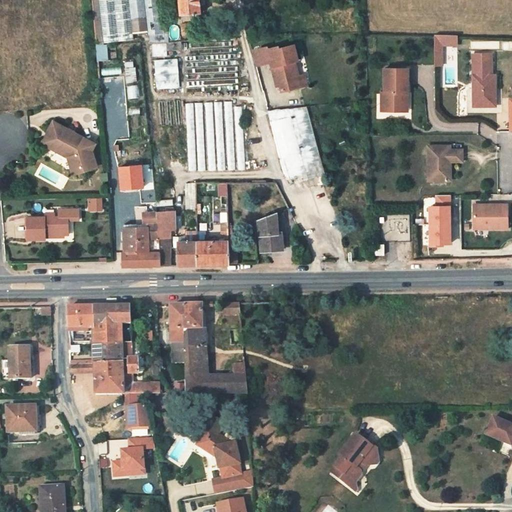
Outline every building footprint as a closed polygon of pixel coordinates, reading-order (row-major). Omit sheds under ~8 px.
[(203,13),(201,0),(181,0),(183,15),(203,13)] [(444,44),(458,44),(458,35),(435,35),(435,65),(443,65),(444,44)] [(231,41),(191,43),(191,54),(186,55),(188,89),(239,87),(237,53),(231,54),(231,41)] [(299,61),(295,47),(281,50),(281,48),(270,50),(270,48),(255,52),(258,67),(272,63),(273,69),(277,83),(281,82),(281,85),(283,92),(301,88),(298,77),(295,63),(299,61)] [(180,89),(178,58),(154,60),(157,91),(180,89)] [(495,61),(476,60),(476,105),(498,104),(498,93),(497,93),(497,90),(498,90),(498,74),(495,74),(495,61)] [(136,81),(136,61),(126,61),(127,81),(136,81)] [(408,70),(385,70),(384,92),(381,92),(381,111),(408,109),(408,70)] [(232,103),(185,105),(190,174),(245,171),(242,108),(232,109),(232,103)] [(306,108),(268,112),(285,176),(289,180),(291,185),(324,175),(319,157),(306,108)] [(94,142),(52,122),(41,143),(68,157),(73,173),(97,165),(91,149),(94,142)] [(440,143),(418,144),(419,168),(423,168),(423,178),(441,177),(440,159),(452,158),(452,146),(440,147),(440,143)] [(135,177),(133,156),(112,158),(114,179),(135,177)] [(439,207),(438,186),(418,187),(420,237),(432,237),(432,235),(440,235),(439,215),(433,215),(432,207),(439,207)] [(498,200),(465,200),(465,222),(498,222),(498,200)] [(43,216),(26,217),(27,238),(44,237),(44,236),(44,233),(62,233),(68,233),(67,218),(78,218),(78,207),(58,208),(58,216),(54,216),(43,216)] [(89,211),(79,211),(80,224),(90,223),(89,211)] [(159,229),(159,211),(144,212),(148,251),(149,266),(158,266),(156,230),(159,229)] [(274,216),(256,222),(259,251),(280,250),(278,233),(276,233),(274,216)] [(129,252),(137,252),(136,228),(116,229),(117,244),(128,243),(129,252)] [(186,242),(188,266),(198,265),(218,264),(216,245),(215,232),(206,233),(206,241),(186,242)] [(367,237),(366,246),(375,246),(375,237),(367,237)] [(165,243),(167,267),(188,266),(186,242),(165,243)] [(116,253),(129,252),(128,243),(117,244),(115,244),(116,253)] [(149,266),(148,251),(137,252),(129,252),(116,253),(115,244),(112,244),(109,244),(112,268),(130,267),(149,266)] [(233,244),(216,245),(218,264),(227,264),(226,252),(234,251),(233,244)] [(184,327),(184,302),(179,302),(168,303),(169,327),(175,327),(184,327)] [(201,326),(201,302),(184,302),(184,327),(201,326)] [(250,311),(250,302),(223,302),(219,302),(220,315),(235,315),(236,320),(241,320),(240,311),(250,311)] [(93,326),(92,304),(86,304),(68,304),(67,304),(68,326),(93,326)] [(132,330),(132,304),(109,304),(92,304),(93,326),(107,326),(107,342),(93,342),(93,344),(121,344),(121,341),(133,340),(132,330)] [(107,326),(93,326),(93,342),(107,342),(107,326)] [(245,379),(244,364),(231,364),(231,375),(205,376),(204,346),(201,346),(201,326),(184,327),(185,362),(186,394),(246,394),(245,379)] [(184,327),(175,327),(169,327),(170,362),(185,362),(184,327)] [(121,341),(121,344),(121,349),(133,349),(133,340),(121,341)] [(121,349),(121,344),(93,344),(94,364),(121,365),(121,349)] [(29,346),(10,347),(10,379),(30,378),(29,346)] [(121,365),(123,394),(126,394),(141,394),(160,395),(159,385),(134,384),(133,349),(121,349),(121,365)] [(94,394),(123,394),(121,365),(94,364),(94,394)] [(141,394),(126,394),(126,407),(141,407),(141,394)] [(35,406),(8,407),(8,432),(36,431),(35,406)] [(141,407),(126,407),(126,430),(149,431),(144,407),(141,407)] [(511,421),(497,414),(489,431),(511,442),(511,421)] [(105,416),(94,416),(93,424),(105,424),(105,416)] [(168,420),(155,421),(155,429),(168,429),(168,420)] [(223,436),(207,426),(196,443),(216,456),(218,456),(220,462),(218,462),(219,467),(220,467),(222,477),(241,472),(239,463),(240,463),(235,441),(225,444),(223,436)] [(378,452),(377,447),(373,443),(372,444),(356,432),(339,453),(342,456),(335,464),(345,472),(341,477),(348,483),(355,482),(356,481),(362,473),(361,467),(364,463),(370,463),(378,452)] [(129,450),(121,450),(121,461),(111,461),(111,473),(126,473),(126,468),(142,468),(142,448),(155,448),(153,438),(129,439),(129,450)] [(380,464),(378,452),(370,463),(380,464)] [(345,472),(335,464),(331,470),(341,477),(345,472)] [(222,477),(213,479),(216,493),(252,486),(250,470),(241,472),(222,477)] [(355,482),(348,483),(358,490),(356,481),(355,482)] [(63,511),(63,486),(39,487),(40,511),(63,511)] [(244,511),(243,497),(217,501),(218,511),(244,511)]
